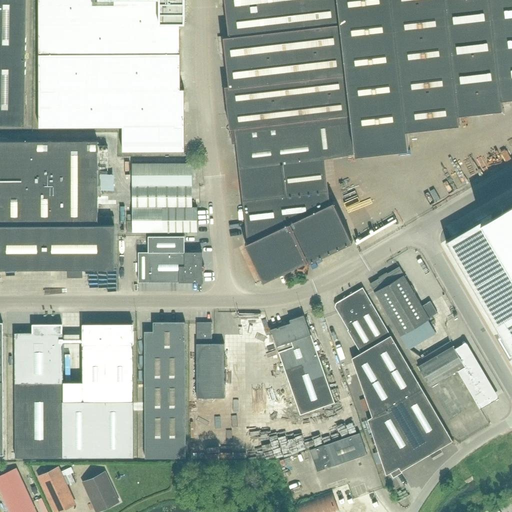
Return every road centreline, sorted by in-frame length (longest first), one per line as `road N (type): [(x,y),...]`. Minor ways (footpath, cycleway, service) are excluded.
road 1 (unclassified): [(202,0),(202,87),(226,301)]
road 2 (tertiary): [(0,302),(226,301)]
road 3 (tertiary): [(226,301),(315,289),(421,229)]
road 4 (tertiary): [(511,393),(421,229)]
road 5 (unclassified): [(412,511),(445,466),(511,422)]
